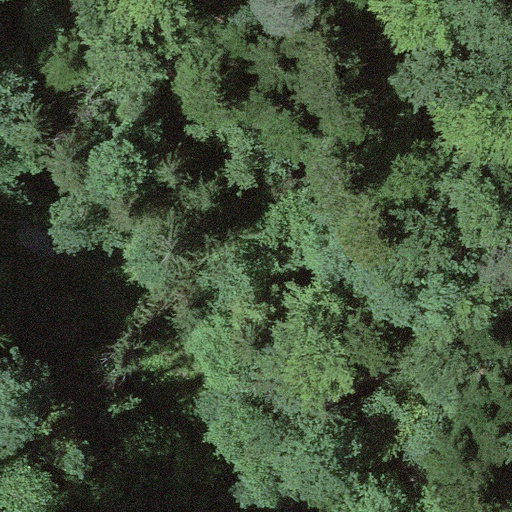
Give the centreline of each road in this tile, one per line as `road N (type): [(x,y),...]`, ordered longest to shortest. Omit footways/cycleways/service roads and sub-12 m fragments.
road 1 (track): [(120,0),(313,271),(440,511)]
road 2 (track): [(0,225),(153,327),(301,511)]
